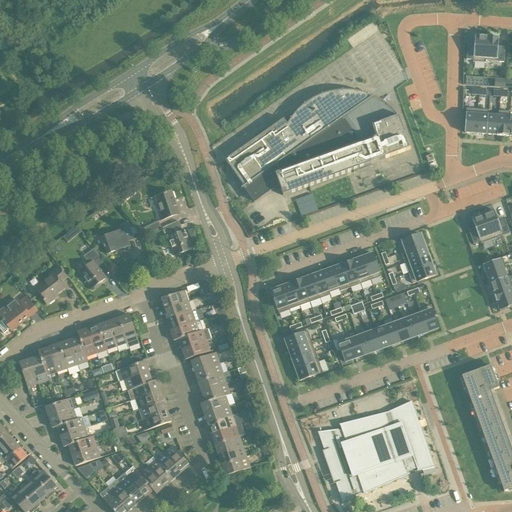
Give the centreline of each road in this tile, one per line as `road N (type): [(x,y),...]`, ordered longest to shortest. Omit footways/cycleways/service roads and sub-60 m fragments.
road 1 (tertiary): [(310,511),(224,263)]
road 2 (residential): [(149,511),(205,461),(141,296)]
road 3 (residential): [(300,401),(511,325)]
road 4 (residential): [(224,263),(430,188)]
road 5 (residential): [(451,180),(454,19),(511,23)]
road 6 (tertiary): [(224,263),(185,159),(145,86)]
road 7 (residential): [(281,273),(439,214)]
road 8 (residential): [(0,362),(39,331),(141,296)]
road 9 (secondary): [(34,141),(145,86)]
road 10 (secondary): [(133,70),(34,141)]
